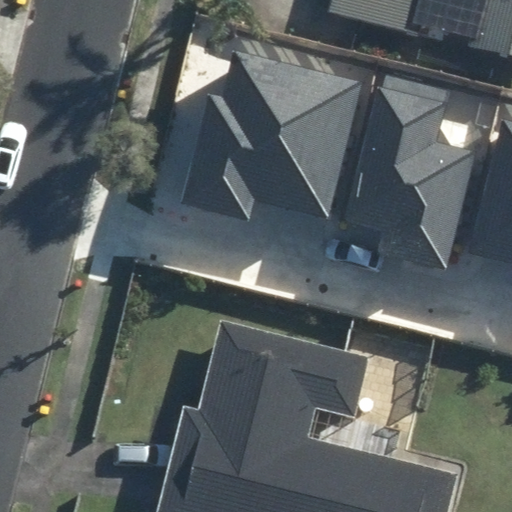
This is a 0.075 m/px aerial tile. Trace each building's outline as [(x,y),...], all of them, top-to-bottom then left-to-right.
[(511,0),(326,0),(326,4),(490,43),(487,54),(511,59),(511,0)] [(208,95),(177,205),(243,223),(250,197),(323,217),(361,80),(239,46),(224,100),(208,95)] [(380,72),(347,218),(386,227),(379,256),(446,271),(473,151),(441,144),(454,88),(380,72)] [(511,110),(501,108),(463,245),(511,258),(511,110)] [(183,406),(159,511),(455,511),(465,473),(315,439),(322,409),(362,418),(376,359),(227,325),(207,411),(183,406)]
